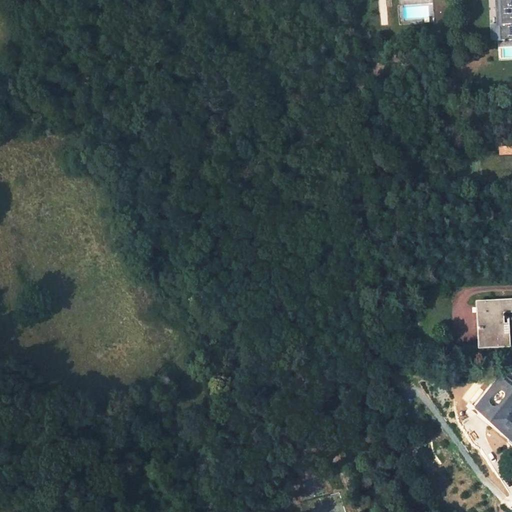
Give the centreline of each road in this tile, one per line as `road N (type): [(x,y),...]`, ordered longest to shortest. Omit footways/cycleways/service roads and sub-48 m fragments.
road 1 (track): [(511,508),(415,392),(406,401),(409,420),(440,511)]
road 2 (track): [(383,511),(322,456),(303,463),(289,511)]
